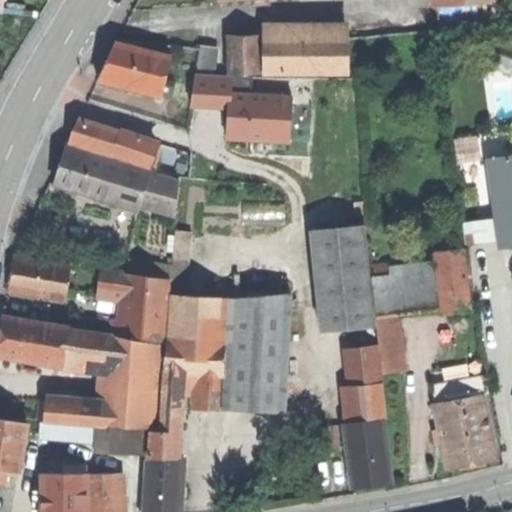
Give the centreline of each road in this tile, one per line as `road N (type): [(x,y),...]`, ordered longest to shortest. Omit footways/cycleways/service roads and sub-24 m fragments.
road 1 (secondary): [(0,170),(93,0)]
road 2 (secondary): [(364,511),(511,483)]
